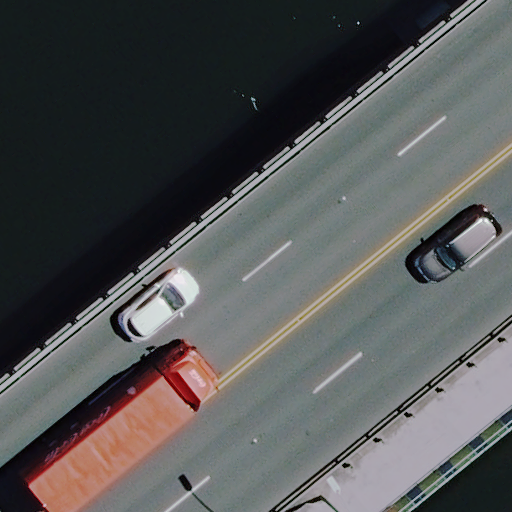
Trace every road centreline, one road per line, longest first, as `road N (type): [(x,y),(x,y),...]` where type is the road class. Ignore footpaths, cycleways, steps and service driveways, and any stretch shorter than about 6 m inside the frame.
road 1 (primary): [(0,474),(511,60)]
road 2 (primary): [(511,234),(169,511)]
